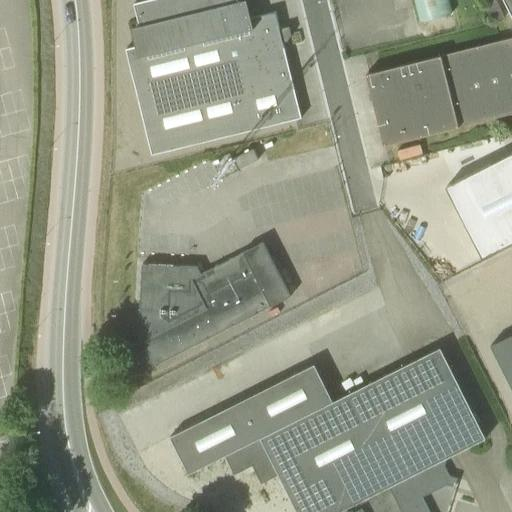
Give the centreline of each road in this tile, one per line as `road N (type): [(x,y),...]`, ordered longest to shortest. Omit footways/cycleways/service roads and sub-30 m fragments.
road 1 (tertiary): [(92,511),(70,456),(62,397),(76,0)]
road 2 (unclassified): [(363,203),(313,0)]
